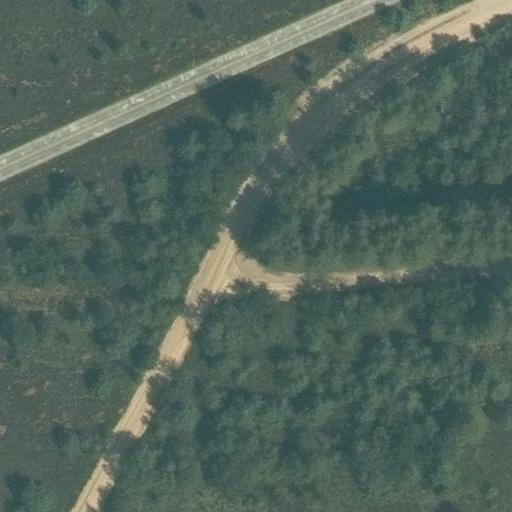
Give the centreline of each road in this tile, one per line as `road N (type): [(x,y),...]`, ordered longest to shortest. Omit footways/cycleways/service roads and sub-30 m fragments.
road 1 (track): [(83,511),(250,206),(345,83),(495,0)]
road 2 (unknown): [(511,273),(204,294)]
